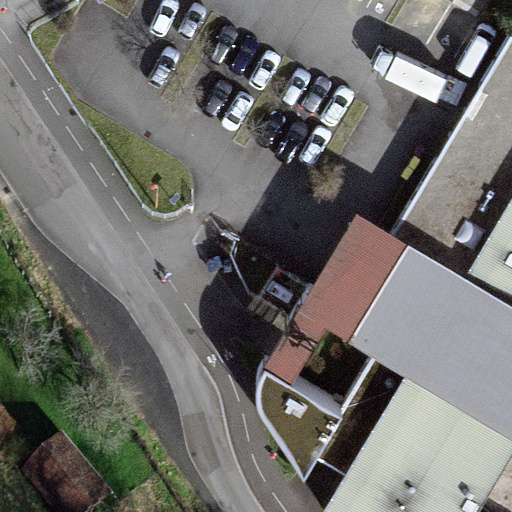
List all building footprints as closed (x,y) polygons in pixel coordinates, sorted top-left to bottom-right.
[(511,511),(511,28),(509,27),(393,219),(434,244),(375,341),(339,398),(290,367),(262,350),(254,372),(255,386),(258,397),(263,406),(302,465),(312,447),(359,475),(335,511),(511,511)] [(393,219),(354,196),(317,259),(345,276),(324,311),(375,341),(434,244),(393,219)] [(317,259),(296,293),(324,311),(345,276),(317,259)] [(324,311),(296,293),(262,350),(290,367),(324,311)] [(84,511),(102,498),(59,447),(31,470),(65,511),(84,511)]
